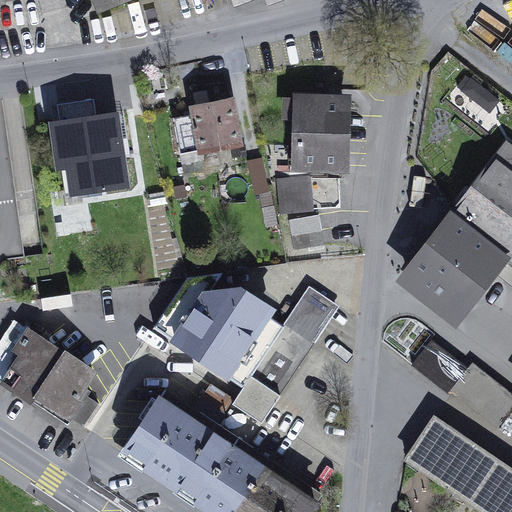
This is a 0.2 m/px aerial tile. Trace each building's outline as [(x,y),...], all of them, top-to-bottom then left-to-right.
[(91,0),(98,15),(135,0),(91,0)] [(468,82),(463,89),(490,109),(495,102),(468,82)] [(344,100),(325,100),(325,90),(298,90),(298,101),(287,100),(286,117),(301,117),(301,142),(300,142),(299,145),(291,145),(291,178),(312,177),(317,177),(316,166),(342,166),(344,100)] [(120,155),(129,154),(127,140),(118,142),(115,118),(96,120),(93,100),(59,106),(62,127),(68,126),(77,190),(97,187),(125,183),(120,155)] [(206,169),(202,151),(239,143),(231,103),(194,110),(195,115),(174,119),(184,173),(206,169)] [(118,142),(127,140),(123,116),(115,118),(118,142)] [(97,187),(77,190),(68,126),(62,127),(73,196),(98,192),(97,187)] [(511,146),(509,144),(407,274),(431,293),(449,306),(487,258),(501,268),(507,260),(511,263),(511,146)] [(255,195),(270,192),(263,159),(248,162),(255,195)] [(279,180),(282,214),(315,211),(312,177),(291,178),(279,180)] [(290,221),(295,250),(324,245),(319,216),(290,221)] [(425,300),(456,325),(501,268),(487,258),(449,306),(431,293),(425,300)] [(511,276),(511,263),(507,260),(501,268),(511,276)] [(285,324),(311,341),(335,305),(310,288),(285,324)] [(175,341),(244,386),(250,377),(283,328),(247,303),(250,298),(241,292),(234,292),(230,298),(201,302),(175,341)] [(84,388),(94,373),(15,321),(0,342),(0,380),(31,400),(35,394),(72,419),(84,427),(99,404),(88,397),(91,392),(84,388)] [(250,377),(279,396),(315,343),(311,341),(285,324),(283,328),(250,377)] [(453,388),(500,425),(511,409),(511,393),(472,363),(468,368),(432,340),(412,365),(448,393),(453,388)] [(273,406),(279,396),(250,377),(244,386),(273,406)] [(203,397),(227,411),(234,400),(211,385),(203,397)] [(72,419),(35,394),(31,400),(68,425),(72,419)] [(121,460),(174,495),(215,434),(162,398),(121,460)] [(435,416),(407,459),(486,511),(503,511),(511,499),(511,475),(458,439),(462,434),(435,416)] [(174,495),(199,511),(237,511),(267,468),(215,434),(174,495)] [(511,467),(462,434),(458,439),(511,475),(511,467)] [(312,511),(319,503),(267,468),(237,511),(312,511)] [(511,511),(511,499),(503,511),(511,511)]
